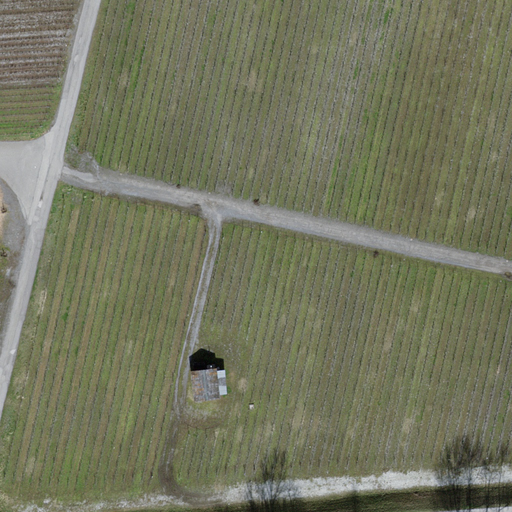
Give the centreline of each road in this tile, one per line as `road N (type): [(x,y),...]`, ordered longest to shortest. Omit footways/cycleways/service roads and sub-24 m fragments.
road 1 (track): [(30,509),(511,472)]
road 2 (track): [(53,169),(511,271)]
road 3 (track): [(0,394),(92,0)]
road 4 (track): [(156,502),(220,209)]
